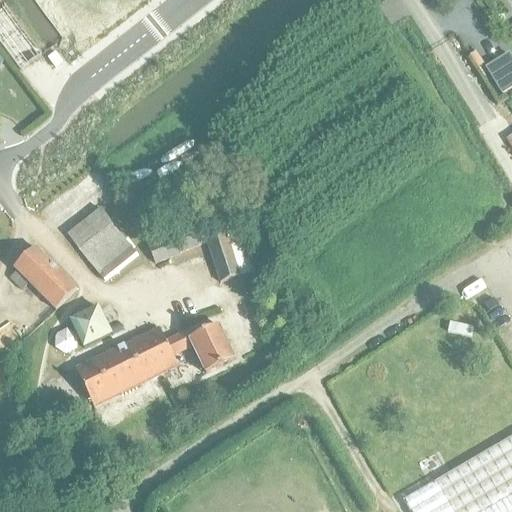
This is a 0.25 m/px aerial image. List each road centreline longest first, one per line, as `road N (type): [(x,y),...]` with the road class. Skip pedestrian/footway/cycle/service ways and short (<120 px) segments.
road 1 (unclassified): [(193,0),(72,95),(54,127),(0,160)]
road 2 (track): [(92,290),(53,325),(41,362),(40,441),(54,511)]
